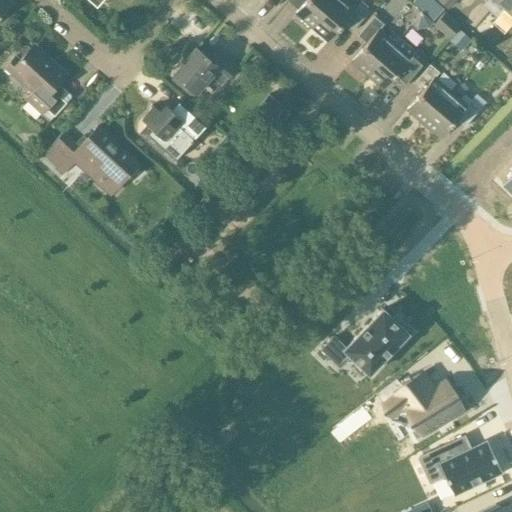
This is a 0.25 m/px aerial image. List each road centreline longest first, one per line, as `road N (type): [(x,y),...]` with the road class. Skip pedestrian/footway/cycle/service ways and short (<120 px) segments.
road 1 (residential): [(496,249),(211,0)]
road 2 (residential): [(57,16),(117,71),(171,0)]
road 3 (residential): [(511,367),(493,294),(496,249)]
